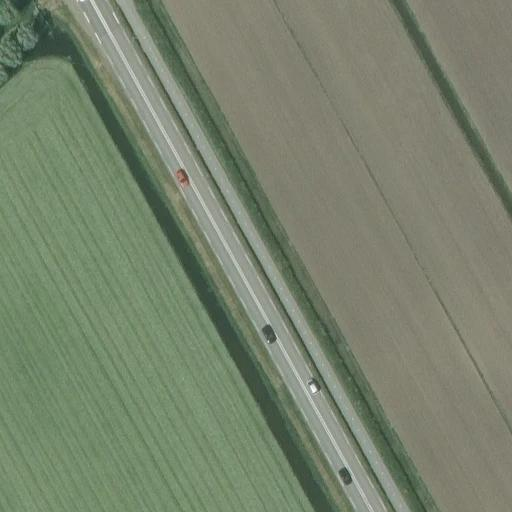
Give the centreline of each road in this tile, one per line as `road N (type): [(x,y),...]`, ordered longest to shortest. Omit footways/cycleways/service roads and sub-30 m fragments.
road 1 (unclassified): [(403,511),(122,0)]
road 2 (primary): [(369,511),(90,0)]
